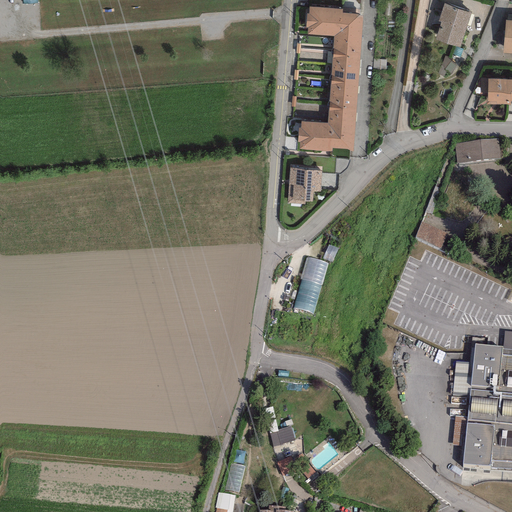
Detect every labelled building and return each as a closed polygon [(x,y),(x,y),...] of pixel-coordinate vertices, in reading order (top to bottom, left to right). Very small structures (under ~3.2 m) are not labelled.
[(455,0),(442,0),(432,31),(460,41),(472,5),(455,0)] [(308,8),(307,31),(333,32),(328,123),(299,121),(297,149),(350,152),(357,10),(308,8)] [(511,13),(505,13),(502,46),(511,46),(511,13)] [(511,72),(488,72),(488,94),(511,94),(511,72)] [(498,140),(456,144),(458,164),(500,159),(498,140)] [(292,164),(289,201),(314,203),(315,189),(325,190),(326,167),(292,164)] [(447,234),(421,222),(414,238),(441,249),(447,234)] [(335,253),(340,240),(327,235),(322,249),(335,253)] [(294,308),(314,313),(328,262),(308,256),(294,308)] [(502,348),(475,347),(462,466),(511,470),(511,332),(503,332),(502,348)] [(277,463),(284,476),(291,473),(283,459),(277,463)] [(225,488),(238,492),(245,466),(232,463),(225,488)] [(215,511),(232,511),(235,495),(219,492),(215,511)]
